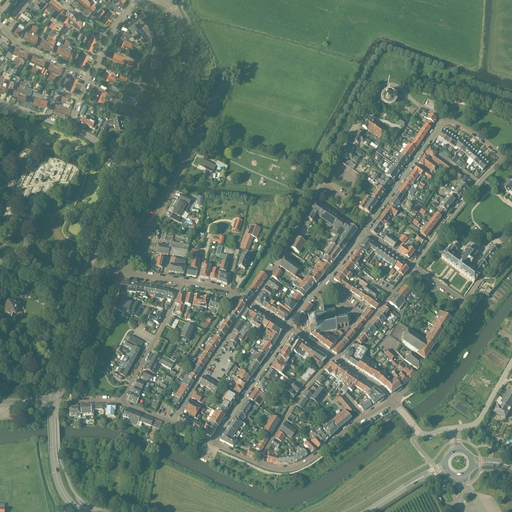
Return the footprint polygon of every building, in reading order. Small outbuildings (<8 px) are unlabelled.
[(37,9),(24,0),(22,0),(20,4),(25,8),(27,5),(35,12),(37,9)] [(24,0),(37,9),(38,10),(40,8),(31,0),(30,0),(24,0)] [(47,14),(48,13),(53,6),(57,2),(54,0),(50,0),(48,2),(50,4),(46,8),(44,11),(47,14)] [(92,0),(90,2),(87,7),(92,11),(95,6),(93,5),(97,0),(92,0)] [(42,6),(40,8),(37,11),(40,13),(43,10),(44,8),(48,4),(45,2),(42,6)] [(53,6),(48,13),(51,15),(56,9),(58,10),(62,6),(57,2),(53,6)] [(20,4),(16,8),(21,12),(25,8),(20,4)] [(27,17),(26,16),(23,14),(21,12),(16,8),(12,13),(18,17),(20,15),(24,18),(28,21),(29,19),(27,17)] [(65,22),(66,23),(68,19),(71,21),(75,16),(70,13),(67,10),(66,12),(64,11),(62,9),(59,13),(61,15),(63,16),(61,19),(59,21),(64,24),(65,22)] [(110,9),(105,15),(111,19),(115,13),(110,9)] [(132,33),(139,28),(144,24),(144,23),(141,19),(146,16),(143,12),(130,22),(126,25),(129,29),(132,33)] [(111,19),(105,15),(101,20),(107,24),(111,19)] [(75,25),(78,27),(77,28),(79,29),(82,26),(80,24),(82,22),(75,16),(71,21),(75,25)] [(139,28),(143,33),(146,31),(146,32),(147,31),(147,30),(149,29),(145,23),(144,23),(144,24),(139,28)] [(64,34),(71,25),(69,24),(67,27),(62,32),(64,34)] [(32,34),(33,31),(35,26),(33,25),(30,29),(29,29),(28,32),(25,31),(23,37),(29,40),(32,34)] [(143,38),(143,39),(147,44),(158,35),(156,33),(153,35),(149,29),(147,30),(147,31),(146,32),(146,31),(143,33),(145,36),(143,38)] [(39,44),(45,47),(48,40),(49,39),(52,33),(49,32),(46,39),(47,40),(42,38),(39,44)] [(35,43),(38,37),(32,34),(29,40),(35,43)] [(91,34),(88,40),(94,43),(97,37),(91,34)] [(131,43),(132,42),(129,39),(128,38),(122,36),(121,37),(120,37),(119,41),(118,41),(118,42),(118,43),(117,44),(123,47),(128,49),(130,46),(132,47),(134,45),(134,44),(131,43)] [(55,52),(61,55),(68,41),(66,39),(64,43),(62,42),(60,46),(58,46),(55,52)] [(53,46),(54,44),(49,42),(50,41),(48,40),(45,47),(51,50),(52,49),(53,49),(55,46),(53,46)] [(92,49),(94,43),(88,40),(85,46),(92,49)] [(70,42),(68,41),(61,55),(67,58),(70,51),(72,48),(68,46),(70,42)] [(151,58),(150,65),(152,66),(150,70),(149,69),(146,77),(144,76),(144,77),(150,79),(155,70),(154,69),(156,66),(161,67),(162,60),(159,59),(165,47),(165,48),(167,44),(161,41),(159,44),(155,42),(150,53),(153,54),(151,58)] [(15,64),(19,56),(22,50),(15,47),(13,53),(9,51),(8,51),(5,55),(6,56),(10,58),(13,53),(17,55),(13,63),(15,64)] [(18,65),(21,57),(25,59),(28,53),(22,50),(19,56),(15,64),(18,65)] [(80,55),(79,56),(87,60),(90,54),(83,51),(81,56),(80,55)] [(123,56),(114,52),(112,58),(120,62),(122,58),(128,61),(127,64),(132,67),(135,61),(129,59),(129,58),(123,56)] [(75,54),(72,53),(71,56),(74,57),(77,58),(77,57),(79,58),(78,58),(80,59),(78,63),(84,66),(87,60),(79,56),(78,56),(75,54)] [(30,61),(36,64),(39,58),(32,55),(30,61)] [(39,58),(36,64),(42,67),(43,66),(45,61),(39,58)] [(52,74),(53,72),(56,65),(50,63),(47,69),(45,68),(42,73),(44,74),(47,69),(51,70),(50,73),(52,74)] [(56,65),(53,72),(60,75),(62,68),(56,65)] [(9,67),(7,72),(15,75),(17,69),(9,67)] [(103,77),(109,80),(112,81),(115,74),(106,70),(103,77)] [(61,78),(76,84),(78,78),(72,75),(71,78),(68,77),(67,78),(64,77),(66,72),(64,71),(61,78)] [(141,79),(135,76),(133,81),(134,81),(139,84),(141,80),(141,79)] [(61,78),(60,80),(66,83),(66,82),(69,83),(67,88),(73,90),(76,84),(61,78)] [(24,100),(26,93),(30,95),(32,88),(24,86),(26,82),(23,81),(22,83),(18,98),(24,100)] [(18,86),(17,90),(13,89),(11,96),(18,98),(22,83),(20,82),(19,86),(18,86)] [(138,85),(135,91),(142,94),(145,88),(138,85)] [(103,98),(106,93),(98,89),(96,93),(97,93),(95,98),(103,102),(105,99),(103,98)] [(43,90),(42,93),(39,105),(45,107),(47,100),(42,99),(43,96),(44,96),(46,91),(43,90)] [(32,103),(39,105),(42,93),(34,91),(31,99),(33,100),(32,103)] [(130,96),(128,101),(133,104),(134,102),(137,103),(142,94),(135,91),(134,94),(135,95),(134,98),(130,96)] [(395,98),(394,97),(394,96),(394,95),(393,94),(391,94),(390,93),(389,93),(388,93),(387,93),(386,93),(385,94),(384,95),(383,96),(383,97),(382,98),(382,99),(382,100),(383,102),(383,103),(384,104),(385,105),(387,105),(388,105),(389,105),(390,105),(391,105),(392,104),(393,103),(394,102),(395,100),(395,99),(395,98)] [(53,110),(60,112),(64,97),(62,96),(60,102),(56,100),(55,103),(53,110)] [(65,103),(67,98),(64,97),(60,112),(66,114),(68,107),(63,106),(64,104),(63,104),(64,103),(65,103)] [(80,122),(86,126),(91,117),(89,115),(87,119),(84,117),(80,122)] [(428,121),(425,125),(430,129),(433,124),(434,124),(436,120),(430,115),(428,118),(425,115),(423,118),(428,121)] [(92,129),(95,130),(97,126),(99,127),(102,121),(99,119),(96,124),(95,124),(96,124),(93,122),(94,119),(92,117),(91,117),(86,126),(92,129)] [(108,127),(113,126),(114,129),(115,129),(116,134),(123,132),(120,119),(119,119),(119,117),(116,118),(116,120),(113,121),(105,123),(102,128),(98,137),(102,139),(108,127)] [(370,117),(362,127),(379,140),(387,130),(370,117)] [(407,123),(400,118),(396,124),(403,129),(407,123)] [(421,130),(427,134),(430,129),(425,125),(421,130)] [(421,130),(418,136),(423,139),(427,134),(421,130)] [(438,137),(443,141),(448,133),(443,130),(438,137)] [(358,132),(355,136),(376,150),(377,147),(371,143),(366,139),(365,140),(362,138),(364,136),(358,132)] [(443,141),(448,144),(454,136),(448,133),(443,141)] [(365,146),(368,148),(373,151),(373,152),(374,153),(376,150),(355,136),(352,141),(358,144),(360,142),(365,146)] [(418,136),(414,140),(420,144),(423,139),(418,136)] [(454,136),(448,144),(454,148),(455,146),(460,140),(454,136)] [(455,146),(460,150),(466,143),(461,138),(460,140),(455,146)] [(414,140),(411,146),(416,149),(420,144),(414,140)] [(470,147),(466,143),(460,150),(464,154),(470,147)] [(408,145),(404,150),(412,155),(416,150),(408,145)] [(32,152),(17,147),(14,158),(17,159),(16,161),(21,163),(22,160),(28,163),(32,152)] [(464,154),(469,158),(475,151),(470,147),(464,154)] [(353,152),(347,148),(344,152),(359,162),(360,160),(357,158),(355,156),(351,154),(353,152)] [(412,155),(404,150),(402,148),(400,151),(402,153),(401,154),(409,160),(412,155)] [(433,158),(436,153),(430,148),(426,153),(433,158)] [(473,163),(480,156),(475,151),(469,158),(473,163)] [(357,165),(359,162),(344,152),(341,157),(347,161),(349,158),(354,162),(354,163),(357,165)] [(393,158),(390,155),(387,153),(385,155),(388,157),(389,157),(392,159),(390,163),(393,165),(401,171),(404,166),(393,158)] [(396,153),(393,158),(404,166),(408,161),(396,153)] [(434,173),(438,168),(436,167),(438,165),(424,156),(419,163),(425,168),(425,169),(432,173),(433,171),(434,173)] [(473,163),(478,167),(484,160),(480,156),(473,163)] [(205,175),(204,182),(211,182),(212,173),(215,167),(201,160),(198,166),(206,170),(205,176),(205,175)] [(489,164),(484,160),(478,167),(483,171),(489,164)] [(227,167),(223,165),(217,162),(215,166),(225,171),(227,167)] [(386,169),(389,171),(396,177),(401,171),(393,165),(392,167),(390,165),(386,169)] [(425,171),(424,172),(422,171),(417,167),(413,172),(420,177),(422,174),(430,179),(432,177),(425,171)] [(454,176),(457,171),(452,168),(449,172),(454,176)] [(396,177),(389,171),(385,176),(393,181),(396,177)] [(413,172),(409,178),(415,182),(416,183),(421,177),(420,177),(413,172)] [(459,180),(461,181),(460,181),(464,183),(467,178),(464,176),(462,175),(460,173),(457,178),(459,180)] [(386,191),(389,187),(380,181),(378,179),(374,177),(373,179),(378,183),(379,183),(382,185),(380,187),(386,191)] [(415,182),(409,178),(405,183),(411,188),(415,182)] [(381,179),(380,181),(389,187),(392,183),(386,179),(385,181),(381,179)] [(511,192),(511,182),(509,181),(503,188),(508,192),(508,193),(508,192),(510,191),(511,192)] [(464,192),(467,189),(470,186),(466,182),(463,185),(461,184),(454,192),(453,194),(457,197),(459,199),(464,192)] [(412,188),(411,188),(405,183),(401,188),(407,192),(410,194),(412,196),(416,191),(414,189),(412,188)] [(375,192),(370,199),(377,203),(384,193),(384,192),(378,188),(375,192)] [(399,192),(398,193),(403,197),(407,192),(401,188),(399,192)] [(403,197),(398,193),(394,199),(390,205),(395,209),(399,203),(403,197)] [(439,195),(437,197),(450,207),(455,201),(454,201),(457,197),(453,194),(450,198),(448,197),(449,196),(448,196),(445,200),(439,195)] [(180,203),(177,208),(183,211),(186,213),(189,206),(189,205),(191,200),(182,196),(179,202),(180,203)] [(438,204),(440,202),(442,204),(439,208),(440,208),(441,209),(438,213),(443,216),(444,215),(446,212),(450,207),(437,197),(434,200),(438,204)] [(369,201),(365,199),(359,208),(363,211),(369,215),(377,204),(377,203),(370,199),(369,201)] [(306,219),(312,223),(314,225),(319,218),(333,228),(334,231),(330,235),(335,238),(334,239),(339,243),(345,247),(346,246),(352,238),(357,231),(355,230),(342,221),(339,219),(316,203),(311,211),(311,212),(306,219)] [(389,205),(386,210),(392,214),(395,217),(399,211),(395,209),(390,205),(389,205)] [(174,213),(171,219),(174,221),(176,222),(179,223),(179,224),(182,224),(184,220),(183,219),(186,213),(183,212),(183,211),(177,208),(174,214),(174,213)] [(385,211),(378,221),(383,225),(384,226),(387,228),(388,228),(388,229),(391,225),(387,222),(392,215),(392,214),(386,210),(385,211)] [(436,213),(432,219),(437,223),(441,217),(436,213)] [(20,218),(18,223),(29,227),(31,222),(20,218)] [(242,221),(236,219),(232,231),(239,233),(242,221)] [(309,227),(312,223),(306,219),(305,219),(303,223),(306,224),(306,225),(309,227)] [(432,219),(428,224),(434,228),(437,223),(432,219)] [(383,225),(378,221),(370,232),(375,236),(383,225)] [(430,233),(434,228),(428,224),(424,229),(430,233)] [(261,229),(251,225),(249,231),(246,230),(240,244),(241,245),(240,249),(248,252),(253,238),(257,239),(259,240),(263,230),(261,229)] [(426,238),(430,233),(424,229),(420,234),(426,238)] [(292,242),(293,242),(302,248),(306,243),(305,243),(307,239),(297,233),(295,237),(292,242)] [(383,241),(388,245),(392,239),(387,236),(383,241)] [(421,244),(425,240),(419,236),(415,240),(421,244)] [(360,247),(358,249),(364,253),(367,255),(367,256),(369,257),(371,255),(373,252),(375,253),(374,254),(378,256),(383,250),(379,247),(373,243),(366,238),(360,247)] [(339,255),(345,247),(339,243),(334,239),(330,245),(331,246),(328,250),(337,257),(339,255)] [(393,248),(397,243),(392,239),(388,245),(393,248)] [(293,242),(293,243),(290,248),(299,254),(302,248),(293,242)] [(201,257),(202,252),(188,249),(189,247),(170,243),(170,247),(158,245),(156,254),(162,255),(161,257),(165,258),(168,258),(168,256),(186,259),(186,258),(186,257),(191,258),(192,254),(201,257)] [(459,259),(455,256),(455,255),(454,254),(457,250),(451,246),(446,252),(441,259),(474,283),(479,276),(478,275),(498,248),(493,245),(492,247),(491,246),(475,268),(473,267),(472,269),(468,265),(477,254),(468,247),(459,259)] [(223,247),(218,246),(214,259),(219,261),(223,247)] [(398,252),(404,256),(408,250),(402,246),(398,252)] [(418,249),(415,247),(412,251),(409,248),(408,250),(404,256),(409,259),(414,252),(415,253),(418,249)] [(327,253),(324,257),(332,264),(333,263),(337,257),(328,250),(326,249),(325,251),(327,253)] [(358,263),(364,253),(358,249),(351,258),(358,263)] [(378,256),(382,259),(387,252),(383,250),(378,256)] [(387,252),(382,259),(385,262),(390,255),(387,252)] [(237,266),(245,269),(249,258),(242,255),(237,266)] [(385,262),(389,265),(394,258),(390,255),(385,262)] [(222,262),(220,269),(216,281),(216,282),(227,285),(230,276),(226,275),(227,273),(226,273),(229,264),(228,264),(230,258),(224,256),(222,262)] [(322,256),(319,259),(320,260),(330,267),(330,266),(332,264),(324,257),(322,256)] [(161,259),(158,258),(156,267),(162,269),(165,258),(161,257),(161,259)] [(184,275),(186,268),(183,267),(185,261),(171,258),(169,265),(167,273),(184,275)] [(186,268),(184,275),(187,276),(196,278),(198,269),(200,259),(193,258),(191,268),(188,267),(188,269),(186,268)] [(294,277),(300,269),(284,258),(279,267),(294,277)] [(351,258),(348,262),(354,266),(357,268),(360,270),(361,269),(358,267),(359,265),(357,264),(358,263),(351,258)] [(393,267),(398,261),(394,258),(389,265),(393,267)] [(315,266),(316,267),(325,273),(329,268),(330,267),(320,260),(315,266)] [(395,267),(400,271),(404,266),(404,265),(399,261),(395,267)] [(348,262),(342,270),(351,276),(353,273),(350,272),(354,266),(348,262)] [(316,267),(313,270),(305,264),(303,267),(320,279),(325,274),(325,273),(316,267)] [(208,280),(211,267),(202,265),(199,278),(208,280)] [(307,277),(302,283),(310,290),(315,284),(316,284),(320,279),(303,267),(302,266),(301,268),(309,274),(307,277)] [(399,280),(402,276),(403,277),(408,270),(404,266),(400,271),(398,273),(400,274),(396,278),(399,280)] [(216,281),(220,269),(216,268),(215,270),(213,269),(209,280),(216,281)] [(283,273),(277,269),(271,277),(277,281),(283,273)] [(339,274),(345,278),(349,281),(352,276),(351,276),(342,270),(339,274)] [(243,297),(239,303),(244,306),(248,301),(251,297),(252,296),(256,292),(258,290),(260,287),(264,282),(264,281),(266,278),(260,273),(258,276),(256,279),(254,282),(247,292),(246,294),(243,297)] [(345,278),(339,274),(334,280),(343,287),(346,282),(343,280),(345,278)] [(300,286),(298,289),(305,294),(305,295),(310,290),(302,283),(297,279),(295,282),(300,286)] [(271,280),(266,286),(273,291),(276,293),(280,286),(278,284),(271,280)] [(371,290),(366,287),(367,286),(363,283),(360,280),(358,283),(361,286),(363,287),(361,291),(354,287),(349,284),(346,289),(350,292),(351,292),(359,298),(376,310),(380,304),(375,300),(378,296),(371,290)] [(127,293),(128,285),(128,284),(122,283),(120,297),(119,296),(114,309),(122,313),(122,312),(124,313),(125,313),(130,315),(130,314),(132,315),(135,304),(134,304),(135,302),(130,300),(129,301),(129,302),(127,301),(127,299),(128,299),(126,298),(127,296),(127,293)] [(135,294),(136,293),(136,285),(128,284),(128,285),(127,293),(135,294)] [(142,299),(143,298),(144,286),(142,286),(136,285),(136,293),(138,294),(138,297),(142,297),(141,299),(142,299)] [(143,298),(147,299),(148,296),(154,297),(155,295),(156,288),(147,286),(144,286),(143,298)] [(404,286),(401,290),(408,295),(409,293),(414,297),(416,295),(411,291),(404,286)] [(293,290),(295,292),(302,298),(305,294),(298,289),(296,287),(293,290)] [(166,296),(164,295),(165,290),(156,288),(155,295),(154,297),(154,298),(164,300),(165,298),(166,296)] [(269,299),(272,293),(265,288),(261,294),(255,303),(261,307),(262,307),(266,300),(267,298),(269,299)] [(172,301),(175,293),(167,291),(165,290),(164,295),(166,296),(165,298),(172,301)] [(401,290),(397,295),(403,300),(406,298),(407,299),(408,298),(409,297),(408,295),(401,290)] [(303,298),(302,298),(295,292),(289,301),(296,306),(303,298)] [(182,314),(183,309),(184,305),(187,295),(179,294),(175,304),(179,305),(176,312),(182,314)] [(395,294),(388,303),(399,311),(405,302),(403,300),(397,295),(395,294)] [(184,305),(190,307),(193,296),(187,295),(184,305)] [(195,311),(199,312),(201,298),(199,298),(199,297),(194,296),(192,307),(196,307),(195,311)] [(206,309),(208,299),(203,298),(203,299),(201,298),(199,312),(202,312),(203,308),(206,309)] [(9,300),(3,315),(11,317),(13,314),(15,315),(18,306),(15,305),(16,302),(9,300)] [(220,309),(221,302),(216,300),(215,303),(213,309),(212,314),(214,314),(215,311),(218,312),(220,309)] [(262,307),(268,311),(272,305),(273,306),(275,303),(276,302),(274,301),(273,300),(270,303),(267,301),(266,300),(262,307)] [(288,300),(283,306),(291,312),(296,306),(289,301),(288,300)] [(239,303),(237,307),(235,310),(233,311),(239,315),(241,312),(244,307),(244,306),(239,303)] [(272,305),(268,311),(268,312),(274,315),(282,305),(281,304),(281,305),(278,303),(278,304),(276,306),(275,307),(273,306),(272,305)] [(308,304),(301,313),(305,316),(312,307),(308,304)] [(283,306),(282,305),(274,315),(284,322),(289,316),(291,312),(283,306)] [(139,307),(134,317),(137,318),(140,319),(141,316),(144,309),(139,307)] [(335,319),(334,311),(333,310),(333,311),(329,312),(329,311),(328,311),(329,312),(325,313),(325,309),(326,308),(325,307),(324,308),(320,309),(319,308),(319,309),(320,310),(321,314),(318,314),(317,313),(317,314),(314,315),(314,314),(313,314),(313,315),(307,316),(306,315),(306,316),(307,317),(308,324),(307,324),(306,325),(306,326),(307,327),(308,327),(309,331),(310,331),(310,335),(310,336),(318,334),(337,330),(336,327),(337,329),(337,327),(340,327),(340,328),(341,328),(341,326),(344,326),(344,327),(345,327),(345,326),(347,325),(348,326),(349,326),(348,325),(349,323),(351,323),(351,322),(349,322),(349,319),(350,318),(349,318),(348,319),(346,317),(335,319)] [(238,334),(246,320),(253,311),(248,308),(241,319),(240,321),(239,321),(233,330),(238,334)] [(385,320),(391,314),(384,308),(379,314),(385,320)] [(145,309),(143,313),(140,319),(146,322),(147,321),(152,312),(148,310),(145,309)] [(362,319),(360,321),(363,324),(366,322),(373,312),(370,309),(362,319)] [(238,316),(239,315),(233,311),(230,316),(226,321),(232,325),(236,319),(238,316)] [(246,320),(238,334),(239,334),(242,336),(243,337),(246,332),(246,331),(258,314),(253,311),(246,320)] [(436,317),(438,318),(447,324),(451,319),(442,313),(439,311),(436,317)] [(148,320),(153,322),(158,324),(163,315),(158,312),(155,317),(150,315),(148,320)] [(258,323),(257,322),(261,317),(258,314),(246,331),(250,334),(254,329),(258,323)] [(379,314),(375,319),(380,323),(381,324),(385,320),(379,314)] [(201,326),(204,327),(209,318),(206,317),(205,320),(204,320),(201,326)] [(255,337),(257,338),(259,336),(260,333),(258,332),(261,326),(266,320),(266,319),(261,317),(257,322),(258,323),(254,329),(250,334),(255,337)] [(171,318),(166,326),(170,328),(174,330),(177,324),(178,322),(171,318)] [(442,333),(447,324),(438,318),(433,326),(442,333)] [(377,327),(380,323),(375,319),(369,325),(376,331),(378,328),(377,327)] [(266,329),(270,323),(266,320),(261,326),(266,330),(266,329)] [(222,326),(218,333),(223,337),(224,336),(228,330),(229,330),(231,328),(230,328),(231,326),(232,325),(226,321),(222,326)] [(363,324),(360,321),(354,328),(358,331),(363,324)] [(268,337),(271,333),(271,332),(275,325),(271,322),(270,323),(266,329),(267,330),(265,335),(266,335),(268,337)] [(183,330),(182,329),(180,332),(181,333),(179,338),(188,342),(194,330),(191,328),(191,327),(189,326),(188,327),(185,325),(183,330)] [(278,337),(283,330),(275,325),(271,332),(271,333),(278,337)] [(369,325),(365,330),(372,335),(376,331),(369,325)] [(433,326),(430,332),(439,338),(442,333),(433,326)] [(372,335),(365,330),(361,334),(367,339),(368,340),(372,335)] [(434,346),(424,340),(408,330),(401,340),(405,343),(404,346),(415,354),(418,356),(425,360),(434,346)] [(234,335),(230,341),(236,345),(239,340),(244,344),(249,337),(250,334),(247,332),(246,332),(243,337),(242,336),(239,334),(238,336),(234,335)] [(351,332),(344,339),(348,343),(355,335),(355,334),(351,332)] [(430,332),(424,340),(434,346),(439,338),(430,332)] [(215,337),(214,337),(221,342),(223,337),(218,333),(215,337)] [(263,342),(263,343),(271,348),(272,347),(278,337),(271,333),(268,337),(266,335),(265,338),(263,342)] [(358,347),(359,347),(361,345),(367,339),(361,334),(356,341),(354,343),(358,347)] [(319,342),(324,346),(331,339),(325,335),(323,338),(319,342)] [(296,354),(303,344),(299,341),(300,341),(292,336),(285,347),(293,352),(296,354)] [(214,337),(208,347),(204,353),(210,357),(214,351),(221,342),(214,337)] [(331,339),(324,346),(329,350),(330,350),(337,341),(332,337),(331,339)] [(348,343),(344,339),(344,340),(332,352),(336,355),(344,347),(348,343)] [(132,350),(131,353),(137,356),(140,350),(135,348),(135,346),(127,342),(125,346),(132,350)] [(261,347),(269,352),(271,348),(263,343),(260,347),(261,347)] [(359,347),(358,347),(354,343),(351,346),(356,350),(348,363),(356,368),(361,361),(364,356),(365,357),(366,355),(367,355),(369,352),(367,351),(363,348),(362,349),(359,347)] [(302,358),(309,348),(303,344),(296,354),(302,358)] [(348,363),(356,350),(351,346),(341,358),(342,359),(344,360),(348,363)] [(258,352),(257,352),(265,357),(269,352),(261,347),(258,352)] [(285,347),(280,354),(288,359),(293,352),(285,347)] [(305,362),(306,360),(307,360),(313,350),(309,348),(302,358),(301,359),(302,360),(305,362)] [(250,359),(254,362),(259,366),(266,357),(265,357),(257,352),(258,352),(254,350),(251,354),(252,355),(250,358),(248,356),(247,356),(244,354),(243,355),(250,359)] [(313,350),(306,360),(310,362),(319,368),(318,368),(319,369),(322,365),(321,365),(326,359),(313,350)] [(417,370),(424,361),(412,352),(405,361),(417,370)] [(134,362),(137,356),(131,353),(128,359),(134,362)] [(198,363),(196,367),(201,370),(204,367),(210,357),(204,353),(198,363)] [(280,354),(276,361),(284,366),(286,363),(287,363),(289,359),(288,359),(280,354)] [(154,355),(149,364),(158,369),(159,367),(157,366),(158,363),(171,370),(174,364),(161,357),(161,358),(154,355)] [(125,364),(131,367),(134,362),(128,359),(125,357),(122,362),(125,364)] [(362,372),(370,362),(364,357),(361,361),(356,368),(362,372)] [(276,361),(271,369),(277,373),(281,375),(286,367),(284,366),(276,361)] [(125,364),(122,362),(119,368),(120,368),(122,369),(128,373),(131,367),(125,364)] [(259,366),(254,362),(245,375),(250,379),(259,366)] [(332,371),(333,372),(337,366),(332,362),(329,366),(324,371),(329,374),(332,371)] [(362,372),(368,376),(374,369),(376,366),(370,362),(362,372)] [(158,369),(149,364),(146,370),(154,375),(158,369)] [(231,364),(226,371),(232,375),(233,373),(232,372),(235,367),(233,366),(231,364)] [(400,365),(400,364),(397,367),(397,368),(396,368),(398,370),(401,373),(409,380),(415,374),(407,367),(405,369),(400,364),(400,365)] [(335,378),(341,369),(337,366),(333,372),(331,375),(335,378)] [(196,367),(191,374),(196,378),(197,378),(201,370),(196,367)] [(125,378),(128,373),(122,369),(120,368),(118,369),(116,373),(115,373),(114,375),(113,377),(121,381),(123,377),(125,378)] [(278,377),(275,375),(277,373),(271,369),(270,369),(267,374),(277,380),(278,377)] [(335,378),(342,383),(348,374),(341,369),(335,378)] [(368,376),(375,380),(381,373),(374,369),(368,376)] [(236,378),(238,379),(246,384),(250,379),(245,375),(244,375),(245,374),(243,373),(241,371),(239,370),(237,372),(239,374),(236,378)] [(387,375),(383,371),(381,373),(375,380),(379,383),(385,377),(387,375)] [(409,380),(401,373),(398,376),(395,373),(393,371),(390,373),(392,376),(394,379),(401,387),(404,385),(409,380)] [(142,378),(143,379),(143,380),(147,382),(147,381),(148,381),(152,375),(145,372),(142,378)] [(181,384),(182,384),(190,389),(196,378),(191,374),(188,379),(185,378),(181,384)] [(267,374),(264,379),(272,385),(273,385),(275,383),(277,380),(267,374)] [(307,382),(310,379),(304,375),(303,374),(301,378),(307,382)] [(344,383),(346,384),(351,376),(348,374),(342,383),(342,384),(343,384),(344,383)] [(320,386),(325,380),(320,376),(315,381),(320,386)] [(346,384),(344,387),(345,388),(348,390),(355,378),(351,376),(346,384)] [(203,377),(199,384),(204,387),(204,386),(208,380),(203,377)] [(385,388),(391,383),(385,377),(379,383),(385,388)] [(359,381),(355,378),(348,390),(352,392),(355,387),(367,394),(373,389),(372,388),(359,381)] [(238,379),(235,382),(234,383),(243,389),(246,384),(238,379)] [(268,392),(267,391),(272,385),(264,379),(257,387),(261,390),(260,391),(262,393),(262,392),(265,395),(266,396),(268,392)] [(286,381),(288,383),(287,384),(291,387),(291,388),(297,394),(301,389),(297,386),(288,379),(286,381)] [(401,387),(394,379),(391,383),(385,388),(391,395),(395,392),(396,394),(401,390),(400,388),(401,388),(401,387)] [(141,390),(143,387),(145,388),(147,383),(142,380),(141,383),(137,381),(134,387),(141,390)] [(204,386),(210,390),(214,384),(208,380),(204,386)] [(233,385),(230,389),(234,391),(239,395),(243,389),(234,383),(233,385)] [(182,384),(176,394),(184,398),(190,389),(182,384)] [(214,384),(210,390),(209,391),(215,394),(219,387),(214,384)] [(131,393),(138,397),(138,396),(139,396),(140,392),(141,391),(134,387),(131,393)] [(281,390),(279,393),(282,394),(286,397),(292,400),(296,395),(287,388),(285,390),(283,388),(282,388),(281,390)] [(373,405),(384,397),(380,394),(373,389),(367,394),(366,395),(373,405)] [(250,397),(248,400),(259,407),(266,398),(255,390),(250,397)] [(496,403),(499,404),(494,412),(505,419),(511,410),(511,393),(507,391),(502,399),(499,397),(496,403)] [(197,393),(197,394),(194,392),(190,398),(193,400),(199,403),(203,405),(205,401),(207,402),(205,406),(206,407),(207,407),(207,408),(211,403),(210,402),(206,399),(203,397),(197,393)] [(228,392),(222,401),(223,402),(224,402),(221,407),(228,411),(231,407),(237,397),(237,396),(237,397),(228,392)] [(322,397),(316,392),(310,399),(317,404),(322,397)] [(131,393),(128,401),(136,404),(139,397),(138,397),(131,393)] [(176,394),(174,397),(170,403),(177,408),(184,398),(176,394)] [(301,410),(308,401),(302,397),(296,406),(301,410)] [(245,403),(245,404),(255,411),(256,412),(259,407),(248,400),(245,403)] [(371,406),(367,400),(358,406),(363,411),(371,406)] [(190,414),(189,416),(190,416),(194,419),(195,418),(196,418),(197,416),(196,416),(201,408),(188,401),(183,411),(190,414)] [(93,404),(81,405),(81,421),(85,420),(84,416),(93,416),(93,404)] [(107,404),(106,416),(114,417),(116,405),(107,404)] [(245,404),(239,413),(246,418),(248,419),(250,416),(251,417),(255,411),(245,404)] [(219,409),(217,413),(224,417),(224,416),(225,416),(228,411),(221,407),(221,406),(220,406),(218,405),(217,406),(219,407),(218,409),(219,409)] [(80,407),(69,408),(69,415),(70,415),(70,417),(70,418),(77,418),(77,419),(81,419),(80,418),(80,407)] [(138,423),(138,422),(141,415),(126,409),(123,417),(122,417),(120,420),(127,423),(137,427),(138,423)] [(215,411),(211,418),(219,424),(224,417),(217,413),(215,411)] [(276,418),(280,421),(285,412),(284,412),(282,411),(279,417),(277,416),(276,418)] [(338,430),(351,419),(344,411),(332,421),(330,422),(330,423),(338,430)] [(239,413),(235,419),(242,424),(246,418),(239,413)] [(183,426),(184,426),(188,417),(184,415),(182,414),(180,417),(177,423),(183,426)] [(141,415),(138,422),(151,427),(153,420),(141,415)] [(280,421),(276,418),(272,416),(263,431),(271,436),(280,421)] [(211,418),(206,425),(215,431),(215,430),(218,427),(219,424),(211,418)] [(190,428),(190,429),(201,433),(200,433),(203,427),(198,425),(199,425),(197,424),(198,420),(195,419),(192,423),(190,428)] [(235,419),(231,424),(242,431),(245,426),(242,424),(235,419)] [(162,423),(153,420),(151,427),(159,430),(161,425),(162,423)] [(291,439),(296,432),(285,423),(280,431),(291,439)] [(325,426),(322,429),(330,437),(338,430),(330,423),(326,427),(325,426)] [(231,424),(229,427),(239,434),(242,431),(231,424)] [(207,431),(206,432),(207,432),(206,435),(211,437),(215,431),(206,425),(204,429),(205,430),(207,431)] [(239,435),(239,434),(229,427),(226,431),(237,438),(239,435)] [(330,437),(322,429),(321,428),(315,434),(324,443),(330,437)] [(226,431),(224,434),(235,441),(237,438),(226,431)] [(314,439),(310,442),(317,449),(321,445),(320,444),(323,442),(317,437),(313,433),(312,434),(313,435),(311,436),(314,439)] [(233,448),(237,442),(235,441),(224,434),(220,441),(233,448)] [(274,440),(271,446),(277,449),(280,444),(274,440)] [(312,453),(317,449),(310,442),(308,440),(303,445),(312,453)] [(254,451),(250,449),(247,455),(256,459),(258,458),(260,454),(259,454),(254,451)] [(296,453),(295,454),(298,461),(300,461),(307,456),(302,450),(296,453)] [(278,465),(280,458),(277,457),(278,454),(275,453),(268,451),(267,454),(269,455),(267,462),(278,465)] [(292,456),(287,456),(287,464),(294,464),(298,461),(295,454),(292,456)] [(280,457),(280,458),(278,465),(287,464),(287,456),(280,457)]
